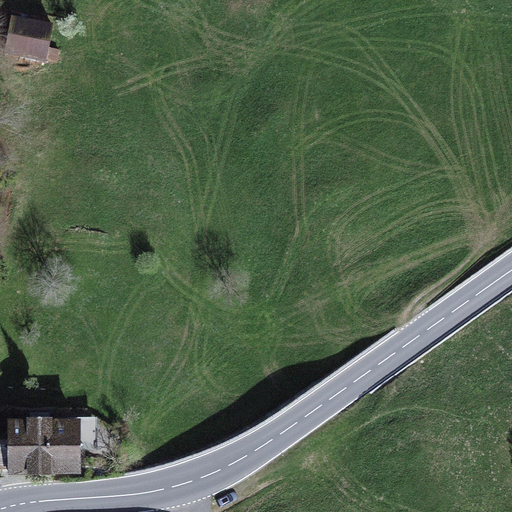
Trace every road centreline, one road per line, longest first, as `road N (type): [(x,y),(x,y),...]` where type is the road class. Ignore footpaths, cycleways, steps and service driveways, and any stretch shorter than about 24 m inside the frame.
road 1 (primary): [(511,271),(292,426),(194,481),(0,510)]
road 2 (motorway): [(0,119),(511,309)]
